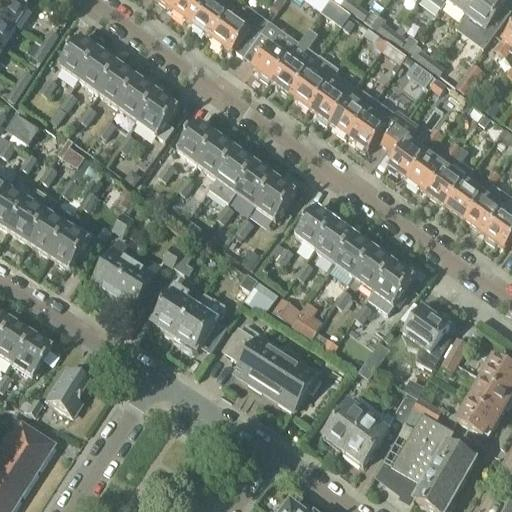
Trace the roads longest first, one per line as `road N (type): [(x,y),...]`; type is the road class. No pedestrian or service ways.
road 1 (residential): [(86,0),(511,307)]
road 2 (residential): [(156,377),(0,277)]
road 3 (residential): [(68,511),(156,377)]
road 4 (residential): [(156,377),(271,455)]
